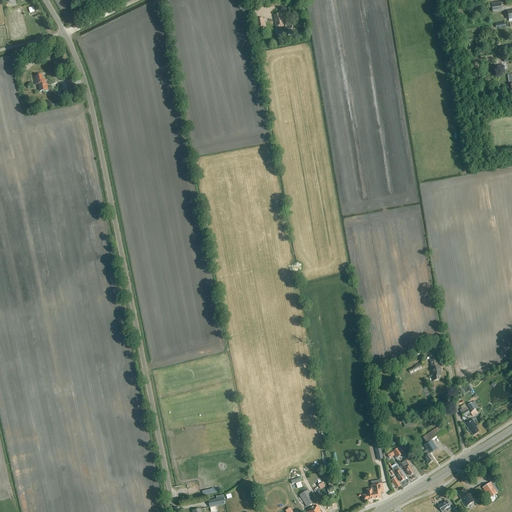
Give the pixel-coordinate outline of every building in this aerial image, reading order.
[(502,10),(501,4),(491,6),(492,12),(502,10)] [(287,27),(286,24),(286,23),(284,24),(282,18),(281,18),(280,14),(274,15),(276,28),(284,27),(286,36),(293,34),(292,26),(287,27)] [(264,28),(263,19),(256,20),(258,29),(264,28)] [(44,92),(49,91),(46,80),(44,81),(42,75),(33,77),(35,85),(39,84),(41,92),(43,91),(44,92)] [(69,98),(71,98),(77,97),(75,86),(73,86),(72,81),(73,80),(72,76),(66,77),(66,80),(67,79),(68,82),(66,82),(69,98)] [(438,375),(441,375),(440,367),(438,367),(435,353),(429,354),(431,368),(433,381),(439,380),(438,375)] [(408,371),(410,373),(421,367),(419,364),(415,366),(415,367),(408,371)] [(472,412),(476,409),(472,403),(468,405),(472,412)] [(470,413),(467,410),(465,407),(460,410),(463,413),(461,413),(464,417),(470,413)] [(473,436),(479,432),(476,427),(476,426),(472,419),(465,424),(469,431),(470,430),(473,436)] [(413,420),(403,423),(405,428),(414,426),(413,420)] [(446,433),(448,431),(444,424),(441,426),(441,425),(422,437),(427,444),(431,441),(432,442),(446,433)] [(437,449),(432,442),(431,441),(427,444),(425,446),(428,450),(423,453),(425,457),(424,457),(428,464),(433,461),(431,457),(430,455),(429,454),(437,449)] [(397,449),(393,452),(397,458),(401,455),(397,449)] [(406,460),(401,464),(404,468),(407,473),(407,472),(410,476),(414,474),(411,470),(412,470),(409,465),(406,460)] [(395,474),(398,479),(398,478),(401,482),(404,479),(402,476),(403,476),(400,471),(398,472),(396,469),(397,469),(395,466),(391,468),(395,474)] [(348,476),(347,470),(339,471),(340,478),(348,476)] [(396,489),(401,486),(395,478),(394,477),(395,477),(394,475),(392,471),(389,473),(391,476),(391,477),(393,479),(391,480),(393,483),(393,484),(396,489)] [(367,495),(363,496),(364,501),(368,500),(368,501),(381,499),(380,492),(383,491),(382,484),(381,480),(371,482),(372,486),(371,486),(371,489),(366,490),(367,495)] [(330,499),(336,498),(332,481),(328,482),(330,489),(327,490),(329,497),(330,499)] [(496,494),(490,484),(483,488),(490,498),(496,494)] [(307,507),(315,502),(308,490),(299,495),(307,507)] [(466,506),(475,500),(471,493),(468,495),(464,490),(458,494),(466,506)] [(225,505),(223,498),(209,501),(210,507),(225,505)] [(448,511),(451,510),(450,507),(446,501),(438,506),(441,511),(442,511),(447,509),(448,511)]
